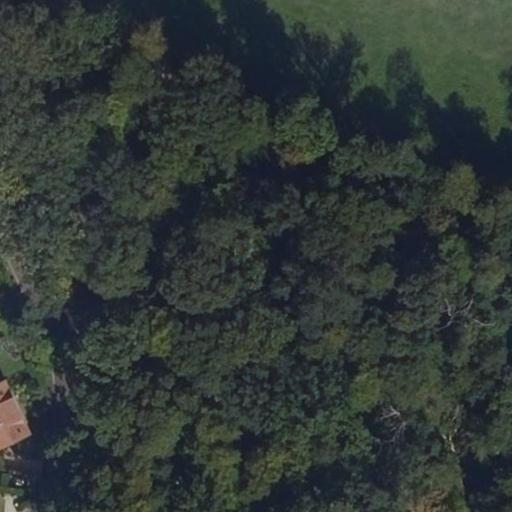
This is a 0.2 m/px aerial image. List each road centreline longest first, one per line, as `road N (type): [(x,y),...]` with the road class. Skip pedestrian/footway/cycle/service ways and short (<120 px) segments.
road 1 (track): [(0,25),(511,222)]
road 2 (track): [(252,511),(0,69)]
road 3 (track): [(340,511),(510,221)]
road 4 (residential): [(0,241),(59,337),(42,511)]
